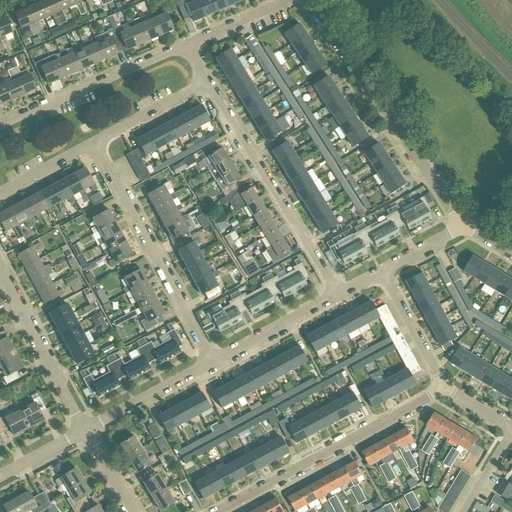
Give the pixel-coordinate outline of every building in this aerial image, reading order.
[(56,26),(62,24),(51,0),(46,0),(38,3),(45,19),(52,16),(56,26)] [(62,11),(69,8),(65,0),(51,0),(62,24),(67,22),(62,11)] [(65,0),(69,8),(76,5),(80,16),(86,14),(81,3),(79,0),(65,0)] [(206,17),(217,12),(211,0),(201,0),(199,1),(206,17)] [(211,0),(217,12),(228,7),(224,0),(211,0)] [(194,22),(206,17),(199,1),(188,6),(194,22)] [(38,22),(45,19),(38,3),(27,9),(38,35),(43,32),(38,22)] [(135,5),(115,14),(119,25),(140,16),(135,5)] [(33,37),(38,35),(27,9),(15,14),(21,29),(28,26),(33,37)] [(155,18),(162,35),(173,30),(166,13),(158,17),(156,12),(150,14),(152,19),(155,18)] [(155,18),(152,19),(147,22),(145,16),(139,19),(141,24),(143,23),(150,40),(162,35),(155,18)] [(0,19),(0,38),(4,49),(9,47),(4,37),(12,33),(5,18),(0,19)] [(143,23),(141,24),(135,27),(132,21),(127,24),(130,29),(132,28),(139,45),(150,40),(143,23)] [(63,26),(66,33),(71,30),(69,24),(63,26)] [(291,44),(306,34),(299,24),(285,34),(291,44)] [(56,29),(59,36),(65,33),(62,26),(56,29)] [(132,28),(130,29),(124,32),(122,26),(116,28),(119,35),(120,35),(127,50),(139,45),(132,28)] [(99,43),(106,60),(117,55),(115,48),(119,46),(112,30),(106,33),(106,32),(98,35),(99,36),(94,38),(97,44),(99,43)] [(298,54),(313,44),(306,34),(291,44),(298,54)] [(99,43),(97,44),(90,47),(88,41),(87,41),(84,36),(80,38),(85,49),(87,48),(94,65),(106,60),(99,43)] [(253,48),(257,46),(251,36),(247,39),(253,48)] [(305,64),(319,55),(313,44),(298,54),(305,64)] [(270,58),(274,55),(268,45),(263,48),(270,58)] [(87,48),(85,49),(79,51),(76,46),(71,48),(74,54),(76,53),(83,70),(94,65),(87,48)] [(259,58),(263,55),(257,46),(253,48),(259,58)] [(76,53),(74,54),(67,57),(64,49),(60,50),(61,52),(60,53),(62,59),(64,58),(72,74),(83,70),(76,53)] [(222,69),(237,60),(231,50),(216,59),(222,69)] [(64,58),(62,59),(57,61),(55,55),(49,58),(51,64),(53,63),(60,79),(72,74),(64,58)] [(265,67),(269,64),(263,55),(259,58),(265,67)] [(276,68),(280,65),(274,55),(270,58),(276,68)] [(319,55),(305,64),(311,74),(326,65),(319,55)] [(53,63),(51,64),(45,66),(42,60),(33,64),(40,80),(45,77),(49,85),(60,79),(53,63)] [(228,79),(243,71),(237,60),(222,69),(228,79)] [(282,78),(287,75),(284,72),(289,69),(285,62),(280,65),(276,68),(282,78)] [(270,82),(278,77),(269,64),(265,67),(270,74),(266,77),(270,82)] [(12,69),(24,95),(36,90),(33,84),(38,82),(34,72),(21,78),(17,67),(12,69)] [(12,100),(24,95),(12,69),(7,71),(11,82),(5,85),(12,100)] [(235,90),(249,81),(243,71),(228,79),(235,90)] [(287,75),(282,78),(289,88),(293,86),(287,75)] [(278,88),(283,85),(278,77),(270,82),(272,87),(273,88),(277,85),(278,88)] [(321,96),(334,87),(328,77),(314,86),(321,96)] [(241,100),(256,91),(249,81),(235,90),(241,100)] [(0,105),(12,100),(5,85),(0,87),(0,105)] [(285,98),(289,96),(283,85),(278,88),(285,98)] [(327,106),(341,97),(334,87),(321,96),(327,106)] [(247,110),(262,101),(256,91),(241,100),(247,110)] [(292,109),(296,106),(289,96),(285,98),(292,109)] [(302,109),(306,106),(300,96),(295,99),(302,109)] [(334,116),(348,107),(341,97),(327,106),(334,116)] [(254,120),(268,112),(262,101),(247,110),(254,120)] [(190,112),(198,127),(209,121),(201,106),(190,112)] [(296,106),(292,109),(299,120),(303,117),(296,106)] [(308,119),(316,114),(316,113),(312,115),(306,106),(302,109),(308,119)] [(340,126),(354,117),(348,107),(334,116),(340,126)] [(186,133),(198,127),(190,112),(178,118),(186,133)] [(260,131),(275,122),(268,112),(254,120),(260,131)] [(314,129),(319,126),(316,121),(319,119),(316,114),(308,119),(314,129)] [(347,136),(361,127),(354,117),(340,126),(347,136)] [(175,139),(186,133),(178,118),(167,124),(167,125),(175,139)] [(275,122),(260,131),(266,141),(281,132),(275,122)] [(331,122),(327,126),(332,133),(337,129),(331,122)] [(163,146),(175,139),(167,125),(167,124),(155,130),(156,132),(163,146)] [(321,139),(325,136),(319,126),(314,129),(321,139)] [(361,127),(347,136),(354,147),(368,137),(361,127)] [(312,141),(317,138),(310,128),(306,131),(312,141)] [(154,151),(163,146),(156,132),(155,130),(146,135),(154,151)] [(146,155),(154,151),(146,135),(138,140),(141,147),(126,155),(139,181),(149,175),(141,160),(146,157),(146,155)] [(205,140),(208,145),(219,139),(216,135),(205,140)] [(327,149),(332,146),(325,136),(321,139),(327,149)] [(318,151),(323,148),(317,138),(312,141),(318,151)] [(197,151),(208,145),(205,140),(195,146),(197,151)] [(279,162),(293,153),(287,143),(273,151),(279,162)] [(371,163),(385,154),(378,144),(364,153),(371,163)] [(187,157),(197,151),(195,146),(184,152),(187,157)] [(209,171),(228,159),(222,149),(217,152),(214,146),(199,155),(202,160),(208,157),(212,163),(206,166),(209,171)] [(332,146),(327,149),(334,159),(338,156),(332,146)] [(325,161),(329,159),(323,148),(318,151),(325,161)] [(490,153),(500,157),(502,153),(491,149),(490,153)] [(176,162),(187,157),(184,152),(174,157),(176,162)] [(285,172),(299,163),(293,153),(279,162),(285,172)] [(378,174),(392,164),(385,154),(371,163),(378,174)] [(166,168),(176,162),(174,157),(163,163),(166,168)] [(215,181),(234,169),(228,159),(209,171),(215,181)] [(331,171),(336,169),(329,159),(325,161),(331,171)] [(175,175),(186,169),(183,162),(171,168),(175,175)] [(155,174),(166,168),(163,163),(152,169),(155,174)] [(291,182),(306,173),(299,163),(285,172),(291,182)] [(384,184),(398,174),(392,164),(378,174),(384,184)] [(346,179),(351,176),(344,166),(340,169),(346,179)] [(84,190),(85,190),(90,187),(92,192),(97,189),(95,184),(94,185),(85,169),(74,175),(83,191),(84,190)] [(225,198),(238,189),(234,183),(241,179),(234,169),(215,181),(225,197),(225,198)] [(338,181),(342,179),(336,169),(331,171),(338,181)] [(298,192),(312,184),(306,173),(291,182),(298,192)] [(398,174),(384,184),(391,194),(405,184),(398,174)] [(84,190),(85,190),(84,190),(83,191),(74,175),(63,180),(72,197),(73,196),(79,193),(81,198),(86,195),(84,190)] [(353,189),(357,186),(351,176),(346,179),(353,189)] [(344,192),(348,189),(342,179),(338,181),(344,192)] [(73,196),(72,197),(63,180),(52,186),(61,202),(62,201),(62,202),(68,199),(71,204),(75,201),(73,196)] [(170,197),(169,196),(166,190),(172,187),(169,182),(162,186),(163,187),(148,195),(154,206),(170,197)] [(304,203),(318,194),(312,184),(298,192),(304,203)] [(62,202),(62,201),(61,202),(52,186),(41,192),(50,208),(51,208),(57,205),(60,210),(64,207),(62,202)] [(359,199),(363,196),(357,186),(353,189),(359,199)] [(242,208),(247,205),(258,198),(252,188),(241,195),(239,192),(234,196),(232,193),(238,190),(238,189),(225,198),(225,197),(220,200),(223,205),(232,200),(233,202),(237,203),(238,203),(242,208)] [(350,202),(355,199),(348,189),(344,192),(350,202)] [(51,208),(50,208),(41,192),(30,198),(39,214),(40,214),(46,210),(49,216),(54,213),(51,208)] [(176,208),(175,207),(172,201),(177,198),(174,193),(169,196),(170,197),(154,206),(160,217),(176,208)] [(434,201),(429,193),(428,193),(423,197),(428,205),(434,201)] [(310,213),(325,204),(318,194),(304,203),(310,213)] [(363,196),(359,199),(366,209),(370,207),(363,196)] [(419,203),(412,207),(412,208),(421,224),(431,218),(427,210),(429,209),(423,197),(417,200),(419,203)] [(43,219),(40,214),(39,214),(30,198),(19,204),(28,220),(29,220),(35,216),(38,221),(43,219)] [(253,216),(264,209),(258,198),(247,205),(253,216)] [(355,199),(350,202),(357,212),(361,209),(355,199)] [(32,225),(29,220),(28,220),(19,204),(8,210),(17,226),(18,225),(24,222),(27,227),(32,225)] [(182,219),(181,218),(178,212),(183,209),(180,204),(175,207),(176,208),(160,217),(166,228),(182,219)] [(316,223),(331,214),(325,204),(310,213),(316,223)] [(395,206),(391,208),(391,209),(401,227),(406,225),(408,230),(421,224),(412,208),(412,207),(403,212),(401,209),(398,211),(395,206)] [(386,221),(379,224),(380,225),(388,241),(399,235),(396,230),(401,227),(391,209),(391,208),(386,211),(389,216),(385,218),(386,221)] [(259,226),(271,219),(264,209),(253,216),(259,226)] [(24,237),(18,225),(17,226),(8,210),(0,213),(0,220),(6,232),(14,228),(19,239),(24,237)] [(98,230),(115,221),(109,210),(92,219),(96,227),(91,229),(93,234),(99,231),(98,230)] [(204,213),(196,218),(203,229),(210,225),(204,213)] [(331,214),(316,223),(323,234),(337,225),(331,214)] [(182,219),(166,228),(172,239),(180,235),(183,241),(191,237),(188,231),(188,230),(184,223),(188,220),(186,215),(181,218),(182,219)] [(265,236),(277,229),(271,219),(259,226),(254,229),(257,234),(262,231),(265,236)] [(104,241),(120,232),(115,221),(98,230),(99,231),(102,238),(97,241),(99,245),(105,242),(104,241)] [(218,233),(225,229),(220,221),(219,222),(214,225),(213,226),(218,233)] [(363,223),(358,226),(359,226),(369,245),(373,242),(376,247),(388,241),(380,225),(379,224),(371,229),(369,226),(365,228),(363,223)] [(354,238),(346,242),(355,259),(367,253),(364,247),(369,245),(359,226),(358,226),(354,228),(356,233),(353,235),(354,238)] [(271,246),(283,239),(277,229),(265,236),(271,246)] [(110,252),(126,243),(120,232),(104,241),(105,242),(108,248),(103,251),(105,257),(111,254),(110,252)] [(228,245),(233,242),(228,235),(224,238),(228,245)] [(19,244),(16,237),(10,240),(14,247),(19,244)] [(200,254),(199,252),(196,245),(201,243),(198,238),(192,242),(193,243),(178,251),(184,263),(200,254)] [(283,239),(271,246),(278,257),(290,250),(283,239)] [(331,241),(326,243),(326,244),(336,262),(341,260),(344,265),(355,259),(346,242),(338,246),(337,243),(333,245),(331,241)] [(233,242),(228,245),(233,252),(237,249),(233,242)] [(110,252),(111,254),(114,259),(108,263),(111,267),(117,264),(117,263),(132,254),(126,243),(110,252)] [(25,267),(39,259),(35,251),(39,248),(37,244),(18,254),(25,267)] [(76,244),(70,247),(73,253),(79,249),(76,244)] [(206,265),(205,263),(202,257),(207,254),(204,249),(199,252),(200,254),(184,263),(190,273),(206,265)] [(241,255),(236,258),(241,265),(245,262),(249,260),(246,254),(242,257),(241,255)] [(476,278),(484,263),(474,257),(465,271),(476,278)] [(73,258),(67,261),(70,267),(76,264),(73,258)] [(288,274),(286,275),(288,278),(295,292),(306,286),(303,280),(309,277),(298,258),(293,261),(296,266),(292,268),(294,271),(288,274)] [(50,269),(53,268),(51,264),(48,265),(44,267),(39,259),(25,267),(31,279),(50,269)] [(212,276),(211,274),(208,267),(212,265),(210,260),(205,263),(206,265),(190,273),(196,284),(212,276)] [(245,262),(241,265),(248,278),(253,275),(245,262)] [(486,284),(495,269),(484,263),(476,278),(486,284)] [(86,272),(96,267),(94,264),(84,268),(86,272)] [(442,278),(446,275),(441,264),(436,267),(442,278)] [(456,286),(460,283),(459,280),(461,279),(455,268),(448,272),(456,286)] [(53,274),(50,269),(31,279),(38,291),(52,284),(48,276),(53,274)] [(130,289),(146,280),(140,269),(124,278),(128,286),(123,289),(123,290),(124,291),(125,294),(131,291),(130,289)] [(496,290),(505,276),(495,269),(486,284),(496,290)] [(212,276),(196,284),(202,295),(204,294),(207,299),(224,291),(221,286),(218,288),(217,287),(218,286),(214,278),(218,276),(216,271),(211,274),(212,276)] [(270,274),(266,276),(266,277),(276,295),(281,292),(284,298),(288,296),(295,292),(288,278),(286,275),(278,279),(277,276),(273,278),(270,274)] [(415,293),(429,285),(423,274),(408,283),(414,293),(415,293)] [(447,288),(452,286),(446,275),(442,278),(447,288)] [(75,276),(64,281),(68,288),(79,282),(75,276)] [(260,285),(262,288),(261,288),(254,292),(263,309),(274,303),(271,298),(276,295),(266,277),(266,276),(261,279),(264,283),(260,285)] [(506,296),(511,287),(511,279),(505,276),(496,290),(506,296)] [(93,277),(88,281),(90,286),(96,283),(93,277)] [(136,300),(152,291),(146,280),(130,289),(131,291),(134,297),(128,300),(131,305),(137,302),(136,300)] [(463,299),(468,297),(460,283),(456,286),(463,299)] [(52,284),(38,291),(45,304),(63,294),(61,290),(57,292),(52,284)] [(421,303),(435,296),(429,285),(415,293),(414,293),(420,304),(421,303)] [(453,299),(458,296),(452,286),(447,288),(453,299)] [(142,311),(158,302),(152,291),(136,300),(137,302),(140,308),(134,311),(137,316),(143,313),(142,311)] [(238,291),(234,293),(234,294),(244,312),(249,310),(252,315),(263,309),(254,292),(246,296),(244,294),(241,296),(238,291)] [(230,305),(222,310),(231,326),(242,320),(239,315),(244,312),(234,294),(234,293),(229,296),(232,300),(228,302),(230,305)] [(105,296),(100,299),(103,305),(109,302),(105,296)] [(427,313),(440,306),(435,296),(421,303),(420,304),(426,314),(427,313)] [(459,309),(463,307),(458,296),(453,299),(459,309)] [(470,313),(474,309),(468,297),(463,299),(470,313)] [(142,311),(143,313),(146,319),(140,322),(145,331),(165,321),(162,315),(164,313),(158,302),(142,311)] [(378,317),(375,311),(370,302),(360,308),(367,322),(368,323),(379,318),(378,317)] [(108,303),(102,306),(105,312),(112,309),(108,303)] [(72,314),(67,304),(66,304),(49,313),(55,324),(72,315),(72,314)] [(378,317),(389,311),(385,305),(375,311),(378,317)] [(433,324),(446,317),(440,306),(427,313),(426,314),(431,325),(433,324)] [(464,320),(469,317),(463,307),(459,309),(464,320)] [(358,329),(368,323),(367,322),(360,308),(349,314),(357,328),(358,329)] [(483,320),(486,316),(474,309),(470,313),(483,320)] [(212,311),(206,314),(207,315),(211,323),(202,328),(205,333),(214,328),(213,326),(215,325),(220,332),(231,326),(222,310),(214,314),(212,311)] [(381,323),(392,317),(389,311),(378,317),(379,318),(381,323)] [(78,324),(72,314),(72,315),(55,324),(60,334),(77,325),(78,324)] [(347,335),(358,329),(357,328),(349,314),(339,319),(347,335)] [(495,328),(498,323),(486,316),(483,320),(495,328)] [(125,322),(123,317),(113,322),(115,327),(125,322)] [(385,329),(395,323),(392,317),(381,323),(385,329)] [(439,334),(452,327),(446,317),(433,324),(431,325),(437,336),(439,334)] [(469,317),(464,320),(470,331),(474,328),(469,317)] [(336,340),(347,335),(339,319),(328,325),(336,340)] [(484,331),(487,327),(477,321),(474,325),(484,331)] [(170,340),(162,344),(171,359),(182,353),(179,347),(183,345),(174,329),(171,323),(167,325),(170,331),(166,333),(170,340)] [(388,335),(398,329),(395,323),(385,329),(388,335)] [(498,323),(495,328),(508,336),(511,331),(498,323)] [(83,334),(78,324),(77,325),(60,334),(66,344),(83,335),(83,334)] [(326,346),(336,340),(328,325),(317,331),(326,346)] [(439,334),(437,336),(443,346),(458,338),(452,327),(439,334)] [(495,338),(497,333),(487,327),(484,331),(495,338)] [(391,340),(402,335),(398,329),(388,335),(389,337),(391,340)] [(315,352),(326,346),(317,331),(307,337),(315,352)] [(505,344),(508,339),(497,333),(495,338),(505,344)] [(89,344),(83,334),(83,335),(66,344),(71,354),(88,345),(89,344)] [(394,346),(405,341),(402,335),(391,340),(392,342),(394,345),(394,346)] [(0,360),(16,352),(8,337),(0,341),(0,340),(0,360)] [(392,342),(391,340),(389,337),(378,343),(381,348),(392,342)] [(144,338),(141,340),(153,362),(157,359),(159,365),(171,359),(162,344),(154,348),(151,342),(147,344),(144,338)] [(137,342),(140,348),(136,350),(140,356),(132,360),(140,375),(151,369),(149,364),(153,362),(141,340),(137,342)] [(398,352),(408,347),(405,341),(394,346),(396,349),(398,352)] [(370,353),(381,348),(378,343),(368,348),(370,353)] [(94,355),(89,344),(88,345),(71,354),(77,364),(94,355)] [(396,349),(394,346),(394,345),(383,351),(385,355),(396,349)] [(288,353),(296,368),(307,362),(298,347),(288,353)] [(401,358),(411,352),(408,347),(398,352),(401,358)] [(360,359),(370,353),(368,348),(357,354),(360,359)] [(462,369),(470,354),(460,348),(451,363),(462,369)] [(375,361),(385,355),(383,351),(372,356),(375,361)] [(16,352),(0,360),(0,364),(7,376),(3,378),(6,385),(19,378),(15,371),(24,366),(16,352)] [(404,364),(415,358),(411,352),(401,358),(404,364)] [(285,373),(296,368),(288,353),(277,358),(285,373)] [(114,354),(110,356),(122,378),(126,376),(129,381),(140,375),(132,360),(124,364),(121,358),(117,360),(114,354)] [(349,365),(360,359),(357,354),(347,360),(349,365)] [(472,375),(481,361),(470,354),(462,369),(472,375)] [(110,356),(106,358),(110,364),(106,366),(109,372),(102,377),(110,392),(121,386),(118,380),(122,378),(110,356)] [(364,366),(375,361),(372,356),(362,362),(364,366)] [(275,379),(285,373),(277,358),(267,364),(275,379)] [(407,370),(418,364),(415,358),(404,364),(407,370)] [(339,370),(349,365),(347,360),(336,365),(339,370)] [(483,381),(491,367),(481,361),(472,375),(482,381),(483,381)] [(353,372),(364,366),(362,362),(351,368),(353,372)] [(264,385),(275,379),(267,364),(256,370),(264,385)] [(407,370),(411,376),(421,370),(418,364),(407,370)] [(328,376),(339,370),(336,365),(326,371),(328,376)] [(493,387),(501,373),(491,367),(483,381),(482,381),(493,388),(493,387)] [(84,370),(80,372),(83,379),(92,395),(96,392),(99,397),(110,392),(102,377),(94,381),(91,374),(87,377),(84,370)] [(254,391),(264,385),(256,370),(246,375),(254,391)] [(411,376),(407,370),(396,375),(404,390),(415,384),(411,376)] [(331,379),(333,383),(344,378),(341,373),(331,379)] [(504,393),(511,379),(501,373),(493,387),(493,388),(503,394),(504,393)] [(243,396),(254,391),(246,375),(235,381),(243,396)] [(394,396),(404,390),(396,375),(386,381),(394,396)] [(305,383),(307,388),(318,382),(315,377),(305,383)] [(323,389),(333,383),(331,379),(320,384),(323,389)] [(511,379),(504,393),(503,394),(511,399),(511,379)] [(233,402),(243,396),(235,381),(224,387),(233,402)] [(383,402),(394,396),(386,381),(375,387),(383,402)] [(297,393),(307,388),(305,383),(294,388),(297,393)] [(312,395),(323,389),(320,384),(309,390),(312,395)] [(350,394),(352,393),(354,397),(359,394),(354,384),(347,388),(350,394)] [(222,408),(233,402),(224,387),(214,393),(222,408)] [(372,408),(383,402),(375,387),(364,393),(372,408)] [(287,399),(297,393),(294,388),(284,394),(287,399)] [(302,400),(312,395),(309,390),(299,396),(302,400)] [(342,399),(350,414),(360,408),(354,397),(352,393),(350,394),(342,399)] [(191,399),(199,414),(210,409),(201,394),(191,399)] [(276,404),(287,399),(284,394),(274,399),(276,404)] [(291,406),(302,400),(299,396),(288,401),(291,406)] [(20,411),(30,428),(45,419),(41,412),(46,410),(39,397),(32,400),(34,403),(20,411)] [(188,420),(199,414),(191,399),(180,405),(188,420)] [(266,410),(276,404),(274,399),(263,405),(266,410)] [(339,420),(350,414),(342,399),(331,405),(339,420)] [(280,412),(291,406),(288,401),(278,407),(280,412)] [(178,426),(188,420),(180,405),(170,411),(178,426)] [(256,415),(266,410),(263,405),(253,411),(256,415)] [(328,426),(339,420),(331,405),(320,410),(328,426)] [(260,416),(263,421),(267,419),(271,427),(279,423),(272,410),(260,416)] [(318,431),(328,426),(320,410),(310,416),(318,431)] [(15,436),(30,428),(20,411),(5,419),(3,416),(0,417),(0,422),(5,432),(11,429),(15,436)] [(167,431),(178,426),(170,411),(159,416),(167,431)] [(245,421),(256,415),(253,411),(243,416),(245,421)] [(438,433),(446,420),(435,413),(427,426),(438,433)] [(245,421),(243,416),(232,422),(229,415),(222,419),(224,423),(228,430),(245,421)] [(255,425),(263,421),(260,416),(249,423),(254,431),(257,429),(255,425)] [(307,437),(318,431),(310,416),(299,422),(307,437)] [(307,437),(299,422),(289,427),(285,420),(279,423),(287,438),(292,435),(296,443),(307,437)] [(449,439),(457,426),(446,420),(438,433),(449,439)] [(212,439),(209,434),(206,436),(204,432),(201,434),(198,429),(201,427),(199,423),(192,426),(196,436),(198,440),(199,440),(201,445),(212,439)] [(220,428),(222,433),(228,430),(224,423),(219,426),(220,428)] [(250,433),(254,431),(249,423),(238,429),(240,433),(248,429),(250,433)] [(154,439),(161,435),(155,424),(147,428),(154,439)] [(460,446),(468,433),(457,426),(449,439),(460,446)] [(209,434),(212,439),(222,433),(220,428),(209,434)] [(407,428),(396,434),(403,448),(415,442),(407,428)] [(229,439),(240,433),(238,429),(227,435),(229,439)] [(468,433),(460,446),(471,452),(479,439),(468,433)] [(406,453),(403,448),(396,434),(385,440),(392,454),(399,450),(406,463),(410,461),(414,459),(410,451),(406,453)] [(226,441),(229,439),(227,435),(215,441),(218,445),(222,443),(225,448),(229,446),(226,441)] [(426,443),(434,448),(439,440),(431,435),(426,443)] [(134,452),(141,448),(134,436),(120,445),(130,462),(137,458),(134,452)] [(161,438),(155,442),(157,446),(164,442),(161,438)] [(271,443),(279,458),(288,453),(280,438),(271,443)] [(191,450),(201,445),(199,440),(198,440),(188,445),(191,450)] [(381,460),(392,454),(385,440),(374,446),(381,460)] [(207,451),(218,445),(215,441),(204,447),(207,451)] [(268,464),(279,458),(271,443),(260,448),(268,464)] [(429,456),(434,448),(426,443),(422,451),(429,456)] [(180,456),(191,450),(188,445),(178,451),(180,456)] [(162,464),(173,458),(169,450),(166,446),(164,447),(167,452),(157,457),(162,464)] [(370,466),(381,460),(374,446),(363,452),(370,466)] [(195,457),(207,451),(204,447),(193,453),(195,457)] [(137,458),(130,462),(137,473),(151,464),(141,448),(134,452),(137,458)] [(258,469),(268,464),(260,448),(250,454),(258,469)] [(447,456),(455,461),(459,454),(455,451),(456,450),(452,448),(447,456)] [(483,448),(478,457),(486,461),(491,453),(483,448)] [(184,464),(195,457),(193,453),(182,459),(184,464)] [(247,475),(258,469),(250,454),(239,460),(247,475)] [(450,469),(455,461),(447,456),(442,464),(450,469)] [(173,458),(162,464),(166,472),(177,465),(173,458)] [(418,467),(414,459),(410,461),(406,463),(410,471),(418,467)] [(237,481),(247,475),(239,460),(229,465),(237,481)] [(351,480),(352,482),(363,476),(356,462),(345,468),(351,480)] [(384,475),(392,471),(387,463),(380,467),(384,475)] [(59,464),(53,468),(55,472),(62,468),(59,464)] [(226,486),(237,481),(229,465),(218,471),(226,486)] [(68,490),(84,481),(76,468),(56,481),(60,487),(65,484),(68,490)] [(341,488),(352,482),(351,480),(345,468),(334,474),(340,486),(341,488)] [(458,475),(468,482),(471,477),(461,470),(458,475)] [(215,493),(226,486),(218,471),(206,477),(215,493)] [(392,471),(384,475),(388,483),(389,482),(391,486),(394,484),(393,481),(396,479),(392,471)] [(160,496),(168,491),(157,474),(143,483),(150,494),(157,490),(160,496)] [(330,493),(341,488),(340,486),(334,474),(322,480),(329,492),(330,493)] [(465,486),(468,482),(458,475),(455,480),(465,486)] [(204,499),(215,493),(206,477),(195,483),(204,499)] [(184,496),(192,492),(186,480),(178,484),(184,496)] [(319,499),(330,493),(329,492),(322,480),(311,486),(318,499),(319,499)] [(462,491),(465,486),(455,480),(452,485),(462,491)] [(84,481),(68,490),(72,496),(66,500),(73,511),(85,503),(82,498),(91,493),(84,481)] [(511,486),(503,481),(497,493),(507,499),(507,498),(509,495),(511,489),(511,486)] [(354,497),(362,492),(357,484),(350,488),(354,497)] [(459,496),(462,491),(452,485),(449,490),(459,496)] [(308,505),(319,499),(318,499),(311,486),(300,492),(308,505)] [(174,502),(168,491),(160,496),(157,490),(150,494),(160,511),(174,502)] [(457,501),(459,496),(449,490),(446,494),(457,501)] [(28,492),(16,499),(23,511),(28,511),(30,511),(41,511),(47,509),(40,498),(33,501),(32,499),(28,492)] [(44,492),(39,495),(40,498),(47,509),(52,506),(44,492)] [(297,511),(308,505),(300,492),(289,498),(297,511)] [(362,492),(354,497),(359,505),(366,501),(362,492)] [(408,504),(416,499),(412,492),(404,497),(408,504)] [(454,505),(457,501),(446,494),(443,499),(454,505)] [(214,496),(204,501),(207,508),(218,504),(214,496)] [(333,508),(340,504),(336,496),(328,500),(333,508)] [(501,497),(497,501),(506,508),(509,503),(501,497)] [(376,506),(385,503),(383,498),(374,501),(376,506)] [(3,505),(6,511),(23,511),(16,499),(3,505)] [(266,505),(269,511),(284,511),(277,499),(266,505)] [(416,499),(408,504),(412,511),(420,506),(416,499)] [(451,510),(454,505),(443,499),(441,504),(451,510)] [(56,503),(48,509),(50,511),(56,511),(60,509),(56,503)]
